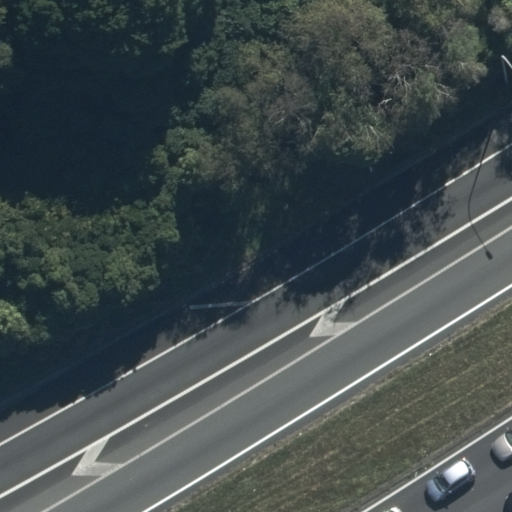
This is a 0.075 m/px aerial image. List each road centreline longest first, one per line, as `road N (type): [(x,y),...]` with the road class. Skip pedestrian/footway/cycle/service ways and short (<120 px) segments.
road 1 (trunk): [(0,463),(314,287),(511,163)]
road 2 (trunk): [(81,511),(511,254)]
